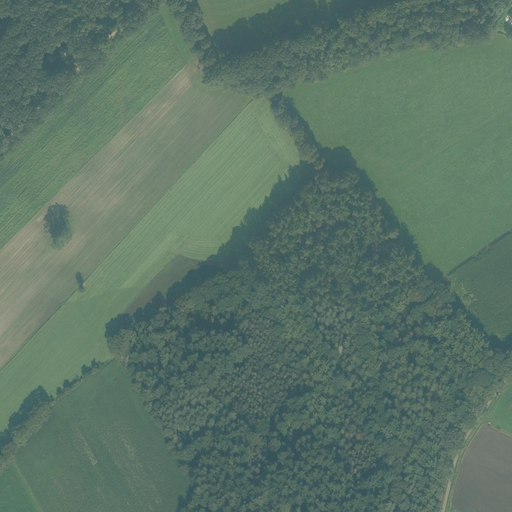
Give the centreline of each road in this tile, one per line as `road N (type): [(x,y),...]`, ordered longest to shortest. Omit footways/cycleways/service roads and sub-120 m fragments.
road 1 (track): [(216,69),(268,88),(332,189),(400,460),(395,511)]
road 2 (track): [(188,511),(231,413),(201,385),(250,311),(340,245)]
road 3 (track): [(184,0),(216,69),(395,0)]
road 4 (track): [(0,151),(147,0)]
road 5 (unclassified): [(443,511),(465,437),(511,371)]
road 6 (track): [(231,413),(325,511)]
